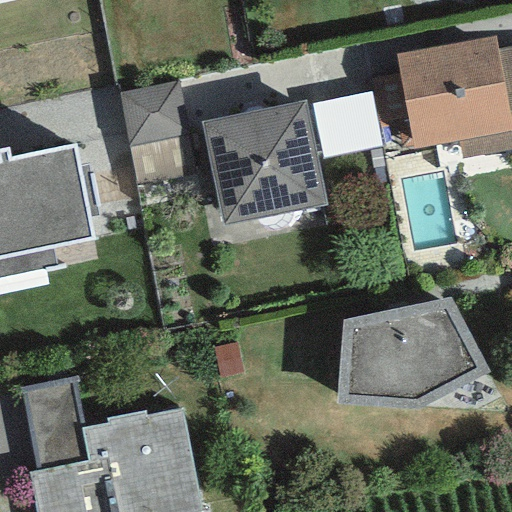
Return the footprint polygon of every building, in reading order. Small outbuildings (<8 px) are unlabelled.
[(495,37),(395,56),(413,148),(457,139),(511,129),(497,51),(495,37)] [(511,47),(497,51),(511,129),(457,139),(461,160),(511,150),(511,47)] [(117,94),(129,147),(189,134),(178,81),(117,94)] [(369,92),(311,104),(323,159),(380,147),(369,92)] [(305,101),(200,122),(221,228),(327,207),(305,101)] [(0,279),(57,268),(52,248),(93,239),(73,147),(9,159),(7,149),(0,149),(0,279)] [(449,297),(342,320),(335,407),(420,411),(488,371),(449,297)] [(36,472),(30,473),(37,511),(202,511),(182,409),(87,428),(76,375),(19,386),(36,472)]
